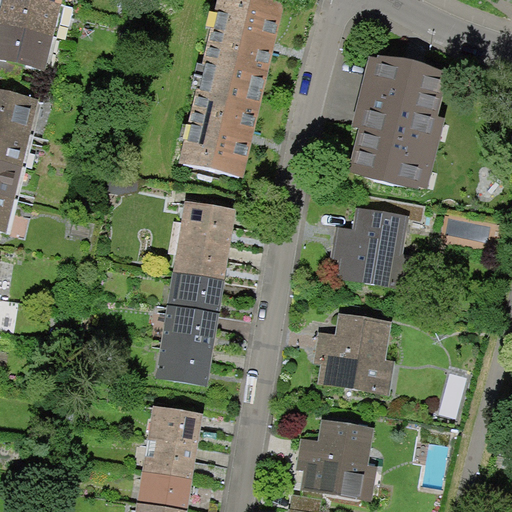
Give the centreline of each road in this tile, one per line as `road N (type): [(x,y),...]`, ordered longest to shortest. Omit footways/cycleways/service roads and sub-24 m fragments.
road 1 (residential): [(236,511),(308,128),(342,0)]
road 2 (residential): [(511,55),(466,42),(388,0)]
